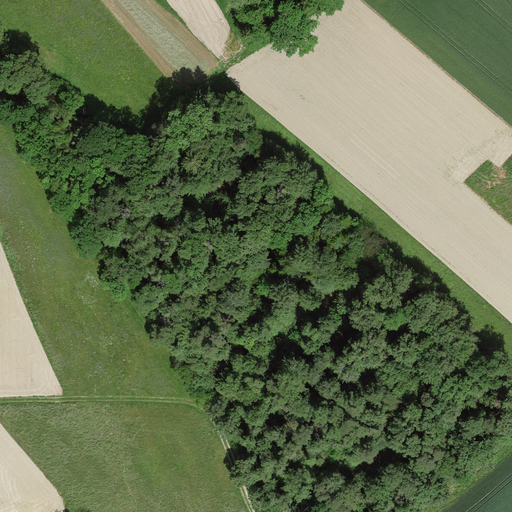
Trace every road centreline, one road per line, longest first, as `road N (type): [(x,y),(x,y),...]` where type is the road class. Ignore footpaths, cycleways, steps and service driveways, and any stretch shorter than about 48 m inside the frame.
road 1 (track): [(0,401),(200,404),(217,423),(252,511)]
road 2 (track): [(404,511),(511,431)]
